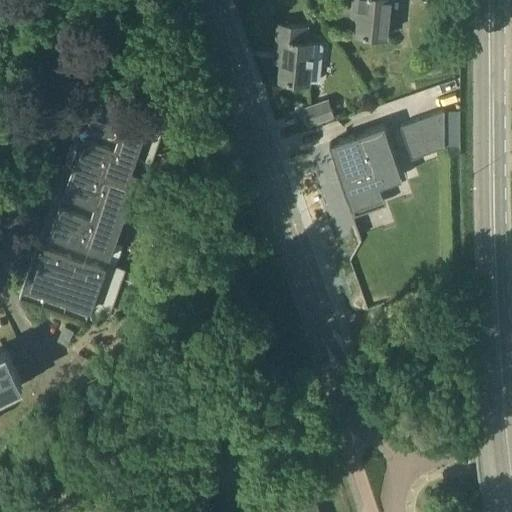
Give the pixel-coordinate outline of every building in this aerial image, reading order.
[(390,0),(353,0),(353,7),(359,8),(357,34),(387,37),(390,0)] [(309,82),(313,42),(305,41),(307,26),(279,23),(276,52),(282,52),(279,79),(309,82)] [(36,241),(39,241),(23,288),(19,298),(20,299),(24,288),(109,317),(121,280),(103,274),(137,173),(146,176),(166,120),(98,97),(89,126),(85,138),(74,168),(63,165),(36,241)] [(329,100),(302,109),(307,124),(334,115),(329,100)] [(412,157),(444,145),(444,108),(400,124),(412,157)] [(293,148),(343,137),(340,120),(289,132),(293,148)] [(377,201),(370,183),(395,174),(381,133),(386,132),(384,124),(339,140),(340,144),(332,147),(331,143),(330,143),(338,166),(335,166),(347,202),(352,200),(355,209),(377,201)] [(7,349),(0,352),(0,392),(22,381),(7,349)] [(318,511),(301,460),(284,466),(291,489),(271,496),(254,502),(252,497),(224,507),(225,511),(318,511)] [(45,507),(50,504),(53,511),(42,511),(41,507),(30,511),(108,511),(115,509),(116,511),(149,511),(152,511),(136,476),(122,482),(117,472),(102,479),(95,465),(38,491),(45,507)]
